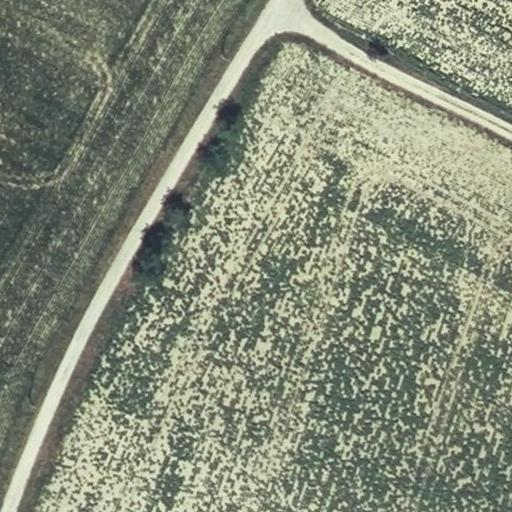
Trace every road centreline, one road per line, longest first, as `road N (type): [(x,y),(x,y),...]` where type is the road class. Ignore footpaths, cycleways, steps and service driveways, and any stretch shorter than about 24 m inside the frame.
road 1 (unclassified): [(281,0),(69,364),(10,511)]
road 2 (track): [(511,136),(274,11)]
